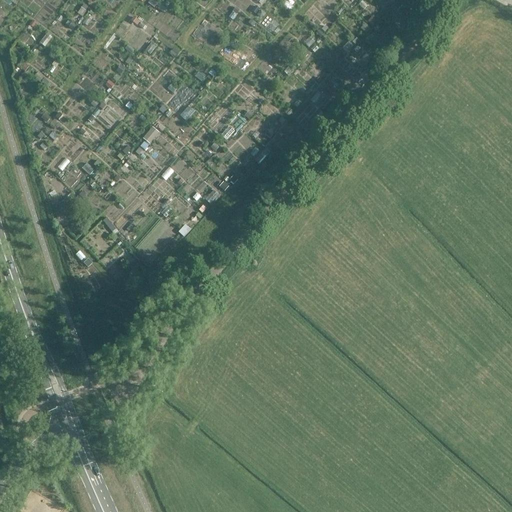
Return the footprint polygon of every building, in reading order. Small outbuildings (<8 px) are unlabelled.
[(389,10),(397,0),(386,0),(383,5),(389,10)] [(247,5),(239,15),(245,20),(253,9),(247,5)] [(310,82),(317,87),(325,77),(318,71),(310,82)] [(55,82),(46,76),(41,82),(50,89),(55,82)] [(183,108),(174,120),(180,125),(189,113),(183,108)] [(144,134),(134,148),(141,153),(151,139),(144,134)] [(231,179),(238,186),(251,173),(243,166),(231,179)] [(89,204),(73,190),(66,198),(82,212),(89,204)]
